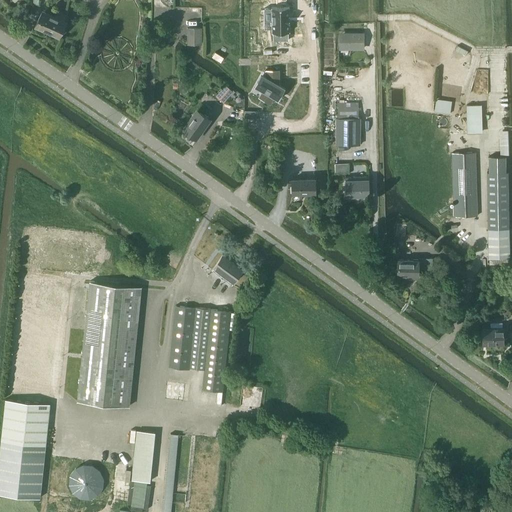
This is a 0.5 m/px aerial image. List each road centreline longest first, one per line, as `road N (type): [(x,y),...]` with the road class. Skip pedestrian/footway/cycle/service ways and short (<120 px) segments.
road 1 (tertiary): [(511,401),(0,38)]
road 2 (track): [(312,125),(308,15),(296,0)]
